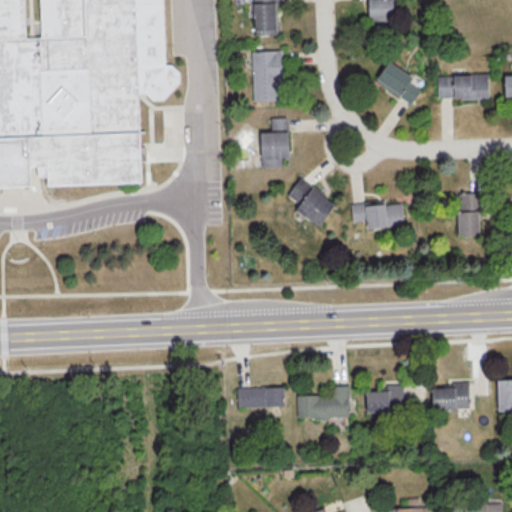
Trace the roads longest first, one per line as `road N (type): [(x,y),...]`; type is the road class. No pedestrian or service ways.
road 1 (tertiary): [(511,313),(0,337)]
road 2 (residential): [(511,147),(403,147),(379,142),(342,114),(332,90),(326,0)]
